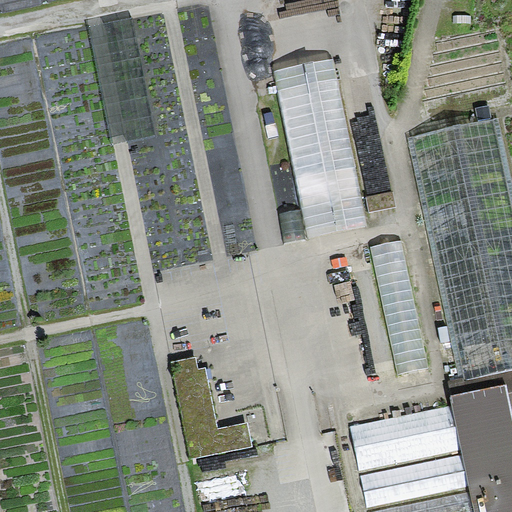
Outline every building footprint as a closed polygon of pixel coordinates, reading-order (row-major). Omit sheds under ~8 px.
[(279,72),(309,240),(369,230),(339,61),(279,72)] [(511,188),(497,122),(454,131),(410,141),(462,379),(511,369),(511,188)] [(368,214),(399,209),(397,193),(366,198),(368,214)] [(402,377),(434,369),(405,240),(373,248),(402,377)] [(197,359),(172,364),(192,458),(252,445),(247,423),(218,429),(205,370),(200,371),(197,359)] [(511,369),(450,382),(477,511),(511,511),(511,413),(511,410),(511,409),(511,369)] [(453,409),(354,427),(357,448),(457,430),(453,409)] [(270,511),(268,492),(242,495),(240,481),(202,485),(205,511),(270,511)]
